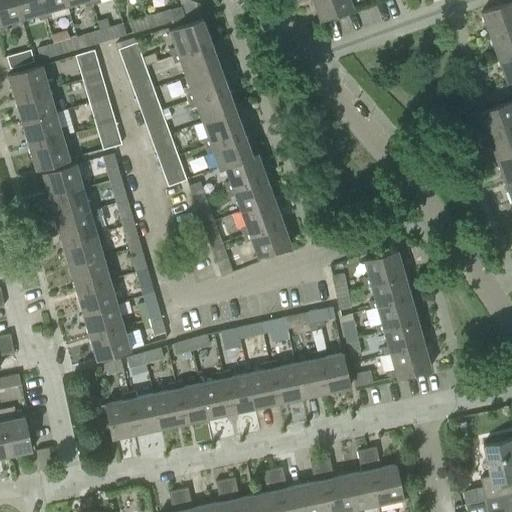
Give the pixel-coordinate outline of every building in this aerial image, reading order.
[(21,19),(15,0),(0,0),(0,31),(6,29),(5,23),(21,19)] [(45,18),(40,0),(15,0),(21,19),(36,14),(38,20),(45,18)] [(67,5),(65,0),(40,0),(45,18),(52,16),(51,10),(67,5)] [(352,7),(349,0),(311,0),(318,20),(352,7)] [(511,0),(499,6),(480,12),(489,36),(511,27),(511,0)] [(184,17),(181,6),(169,9),(172,20),(184,17)] [(164,23),(161,11),(145,16),(148,27),(164,23)] [(148,27),(145,16),(128,21),(132,32),(148,27)] [(210,41),(202,18),(168,31),(174,47),(168,49),(171,56),(210,41)] [(122,23),(115,25),(108,27),(107,19),(97,21),(99,29),(102,41),(125,34),(122,23)] [(511,27),(489,36),(497,59),(511,53),(511,27)] [(102,41),(99,29),(82,34),(86,46),(102,41)] [(72,50),(69,38),(52,43),(56,54),(72,50)] [(218,64),(210,41),(171,56),(173,63),(179,61),(184,76),(218,64)] [(56,54),(52,43),(36,48),(39,59),(56,54)] [(9,68),(32,61),(28,49),(6,55),(9,68)] [(511,53),(497,59),(505,82),(511,79),(511,53)] [(145,65),(141,56),(123,62),(126,72),(145,65)] [(100,74),(97,64),(79,69),(82,79),(100,74)] [(190,91),(184,93),(187,101),(226,86),(218,64),(184,76),(190,91)] [(41,65),(26,69),(7,75),(14,99),(55,87),(53,79),(46,81),(41,65)] [(148,75),(145,65),(126,72),(130,81),(148,75)] [(103,83),(100,74),(82,79),(84,88),(103,83)] [(235,110),(226,86),(187,101),(190,108),(195,106),(201,122),(235,110)] [(57,94),(55,87),(14,99),(20,122),(55,112),(50,96),(57,94)] [(511,100),(478,113),(487,136),(511,126),(511,100)] [(158,101),(139,108),(143,117),(161,111),(158,101)] [(114,120),(111,110),(93,116),(95,125),(114,120)] [(243,132),(235,110),(201,122),(206,137),(201,139),(203,146),(243,132)] [(161,111),(143,117),(146,127),(165,120),(161,111)] [(60,128),(55,112),(20,122),(27,145),(68,133),(66,126),(60,128)] [(121,143),(116,129),(114,120),(95,125),(102,149),(121,143)] [(511,152),(511,126),(487,136),(495,158),(511,152)] [(251,154),(243,132),(203,146),(206,154),(212,152),(217,168),(223,166),(223,164),(251,154)] [(70,140),(68,133),(27,145),(34,169),(69,159),(64,142),(70,140)] [(177,156),(174,146),(156,153),(159,162),(177,156)] [(257,152),(251,154),(223,164),(223,166),(229,181),(223,183),(226,190),(265,176),(257,152)] [(511,152),(495,158),(503,181),(511,177),(511,152)] [(119,177),(114,160),(113,153),(101,156),(108,180),(119,177)] [(181,165),(177,156),(159,162),(163,172),(181,165)] [(80,180),(75,163),(41,173),(48,197),(88,186),(86,179),(80,180)] [(273,198),(265,176),(226,190),(228,196),(234,194),(240,210),(273,198)] [(124,193),(119,177),(108,180),(113,196),(124,193)] [(511,202),(511,177),(503,181),(511,203),(511,202)] [(199,181),(188,185),(194,201),(205,197),(199,181)] [(90,193),(88,186),(48,197),(55,221),(89,211),(84,195),(90,193)] [(211,213),(205,197),(194,201),(202,224),(213,220),(211,213)] [(281,221),(273,198),(240,210),(245,226),(240,228),(242,235),(281,221)] [(133,223),(128,206),(117,210),(122,226),(133,223)] [(93,227),(89,211),(55,221),(61,244),(102,232),(99,225),(93,227)] [(221,243),(213,220),(202,224),(210,247),(221,243)] [(290,244),(281,221),(242,235),(245,242),(250,240),(256,256),(290,244)] [(138,239),(133,223),(122,226),(127,242),(138,239)] [(104,239),(102,232),(61,244),(68,267),(102,257),(97,241),(104,239)] [(227,259),(221,243),(210,247),(216,263),(227,259)] [(362,260),(367,276),(361,278),(363,285),(369,284),(404,274),(397,250),(362,260)] [(146,269),(141,252),(130,255),(135,272),(146,269)] [(107,273),(102,257),(68,267),(75,290),(115,278),(113,271),(107,273)] [(151,285),(146,269),(135,272),(140,289),(151,285)] [(410,298),(404,274),(369,284),(374,300),(368,301),(370,309),(376,307),(410,298)] [(346,290),(343,275),(332,278),(335,293),(346,290)] [(117,285),(115,278),(75,290),(81,313),(115,303),(111,287),(117,285)] [(350,307),(347,293),(346,290),(335,293),(339,309),(350,307)] [(417,321),(410,298),(376,307),(380,323),(374,325),(376,332),(382,330),(417,321)] [(160,315),(155,299),(144,302),(149,318),(160,315)] [(120,319),(115,303),(81,313),(88,336),(128,324),(126,317),(120,319)] [(330,306),(314,310),(306,312),(311,331),(321,329),(319,321),(333,318),(330,306)] [(303,325),(300,313),(283,317),(286,328),(303,325)] [(164,331),(160,316),(160,315),(149,318),(153,334),(164,331)] [(285,339),(283,329),(286,328),(283,317),(260,322),(262,333),(269,332),(271,341),(285,339)] [(353,321),(342,324),(345,340),(357,338),(353,321)] [(423,343),(417,321),(382,330),(387,346),(381,348),(382,354),(389,353),(423,343)] [(256,334),(253,323),(236,327),(239,338),(251,335),(256,334)] [(130,331),(128,324),(88,336),(95,359),(129,349),(124,333),(130,331)] [(240,345),(239,338),(236,327),(220,330),(222,342),(224,349),(240,345)] [(0,345),(11,343),(9,333),(0,335),(0,345)] [(208,345),(205,334),(189,338),(192,349),(208,345)] [(251,335),(239,338),(240,345),(242,355),(255,352),(251,335)] [(192,349),(189,338),(171,343),(175,354),(180,353),(181,360),(194,357),(192,350),(192,349)] [(360,354),(357,338),(345,340),(349,356),(360,354)] [(0,355),(13,352),(11,343),(0,345),(0,355)] [(430,367),(423,343),(389,353),(393,369),(387,371),(389,378),(395,376),(395,377),(430,367)] [(162,358),(159,347),(142,352),(145,363),(162,358)] [(341,352),(325,356),(323,350),(316,351),(325,392),(349,387),(341,352)] [(325,392),(316,351),(308,353),(310,359),(293,362),(301,398),(325,392)] [(145,363),(142,352),(125,357),(129,368),(145,363)] [(122,370),(119,359),(102,363),(106,375),(122,370)] [(301,398),(293,362),(277,366),(276,360),(268,361),(277,403),(301,398)] [(277,403),(268,361),(261,363),(262,369),(247,372),(254,408),(277,403)] [(254,408),(247,372),(231,376),(229,370),(222,372),(231,413),(254,408)] [(353,374),(355,385),(372,381),(369,371),(353,374)] [(231,413),(222,372),(214,373),(216,379),(199,383),(207,418),(231,413)] [(0,387),(9,386),(7,376),(0,377),(0,387)] [(207,418),(199,383),(183,386),(182,380),(174,382),(183,423),(207,418)] [(183,423),(174,382),(167,383),(168,389),(152,393),(159,428),(183,423)] [(159,428),(152,393),(136,396),(134,390),(127,392),(136,433),(159,428)] [(136,433),(127,392),(119,394),(121,400),(104,403),(112,438),(136,433)] [(31,451),(23,415),(22,408),(13,410),(15,417),(0,420),(0,425),(6,456),(31,451)] [(479,478),(484,499),(511,492),(511,437),(482,444),(489,476),(479,478)] [(375,446),(365,448),(377,504),(402,498),(394,463),(380,467),(375,446)] [(377,504),(365,448),(356,450),(360,471),(347,474),(354,509),(377,504)] [(338,511),(354,509),(347,474),(333,477),(328,456),(319,458),(330,511),(338,511)] [(330,511),(319,458),(309,460),(313,481),(299,484),(305,511),(330,511)] [(305,511),(299,484),(286,487),(281,466),(271,469),(280,511),(305,511)] [(280,511),(271,469),(262,471),(266,491),(252,494),(256,511),(280,511)] [(256,511),(252,494),(238,497),(234,477),(224,479),(231,511),(256,511)] [(231,511),(224,479),(214,481),(219,501),(205,504),(206,511),(231,511)] [(206,511),(205,504),(191,507),(187,487),(177,489),(182,511),(206,511)] [(182,511),(177,489),(167,491),(172,511),(169,511),(182,511)] [(511,511),(511,492),(484,499),(464,504),(466,511),(511,511)]
